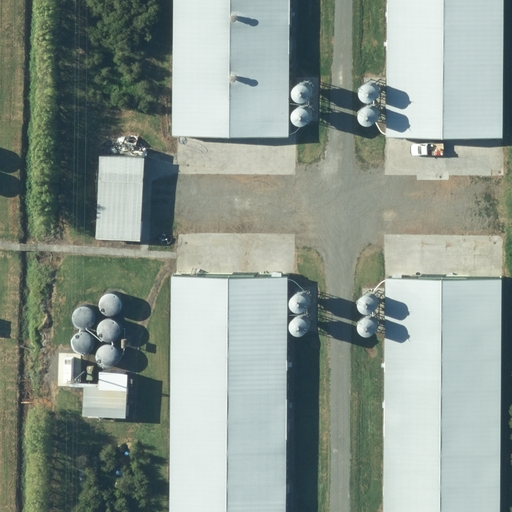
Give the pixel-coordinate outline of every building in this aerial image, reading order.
[(171,0),(171,125),(294,125),(293,0),(171,0)] [(392,0),(394,117),(509,116),(508,0),(392,0)] [(149,149),(104,148),(100,232),(145,234),(149,149)] [(178,255),(173,511),(290,511),(294,257),(178,255)] [(381,263),(377,511),(495,511),(499,265),(381,263)] [(133,366),(102,365),(102,380),(88,380),(87,408),(131,410),(133,366)]
